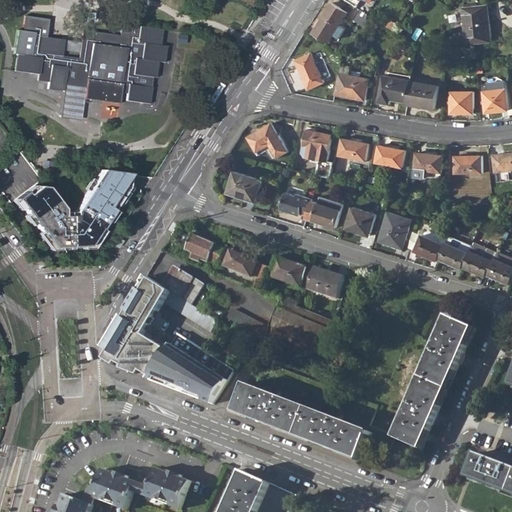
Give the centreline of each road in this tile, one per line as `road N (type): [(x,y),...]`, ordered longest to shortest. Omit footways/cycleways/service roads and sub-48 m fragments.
road 1 (residential): [(422,509),(90,371)]
road 2 (residential): [(86,407),(128,409),(395,508),(422,509)]
road 3 (residential): [(177,186),(202,203),(506,307)]
road 4 (residential): [(246,83),(288,104),(418,133),(511,132)]
road 5 (residential): [(506,307),(422,509)]
road 6 (tertiary): [(177,186),(104,298),(86,308)]
road 7 (tertiary): [(246,83),(177,186)]
